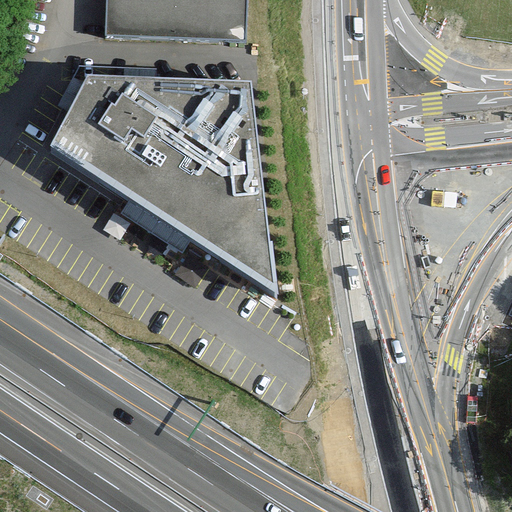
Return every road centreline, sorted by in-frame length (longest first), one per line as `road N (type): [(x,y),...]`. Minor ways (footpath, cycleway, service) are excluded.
road 1 (secondary): [(340,132),(356,281),(410,511)]
road 2 (motorway): [(322,511),(0,321)]
road 3 (secondary): [(441,493),(396,281),(382,143)]
road 4 (motorway): [(259,511),(0,338)]
road 5 (motorway): [(441,493),(447,388),(461,321),(511,228)]
road 6 (motorway): [(0,417),(145,511)]
road 7 (motorway): [(511,81),(451,71),(420,49),(386,0)]
road 8 (motorway): [(511,92),(379,115)]
road 9 (secondary): [(337,0),(340,132)]
road 10 (motorway): [(382,143),(511,130)]
